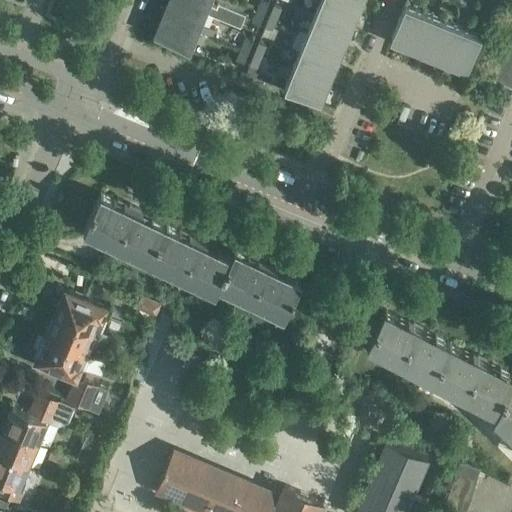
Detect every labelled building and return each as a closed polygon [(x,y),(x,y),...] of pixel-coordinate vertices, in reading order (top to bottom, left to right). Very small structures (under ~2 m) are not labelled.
[(175,0),(167,0),(161,16),(195,30),(203,11),(175,0)] [(175,0),(203,11),(203,10),(240,25),(245,12),(217,1),(216,5),(207,2),(207,0),(175,0)] [(259,0),(255,10),(263,13),(268,1),(264,0),(259,0)] [(355,5),(342,0),(317,0),(313,10),(347,25),(355,5)] [(268,17),(276,20),(281,7),(273,4),(268,17)] [(390,37),(428,52),(442,20),(404,4),(390,37)] [(263,13),(255,10),(251,21),(259,24),(263,13)] [(313,10),(305,30),(338,46),(347,25),(313,10)] [(161,16),(153,35),(187,49),(195,30),(161,16)] [(276,20),(268,17),(261,33),(276,39),(279,30),(273,27),(276,20)] [(442,20),(428,52),(466,68),(480,35),(442,20)] [(511,86),(511,24),(490,78),(511,86)] [(298,49),(331,64),(338,46),(305,30),(298,49)] [(240,47),(248,50),(253,40),(244,36),(240,47)] [(254,52),(262,55),(266,45),(258,42),(254,52)] [(240,47),(235,58),(244,62),(248,51),(240,47)] [(289,69),(323,83),(331,64),(298,49),(289,69)] [(262,55),(254,52),(249,64),(257,67),(262,55)] [(237,80),(259,89),(264,78),(242,69),(237,80)] [(323,83),(289,69),(282,87),(315,101),(323,83)] [(83,227),(149,259),(166,223),(100,192),(83,227)] [(166,223),(149,259),(214,290),(218,283),(231,255),(166,223)] [(218,283),(285,315),(302,279),(235,247),(231,255),(218,283)] [(55,312),(102,332),(112,308),(65,288),(55,312)] [(134,304),(155,312),(160,301),(139,292),(134,304)] [(367,342),(431,375),(450,341),(385,308),(367,342)] [(55,312),(46,335),(92,355),(102,332),(55,312)] [(92,355),(46,335),(42,334),(36,349),(39,350),(35,358),(75,375),(67,396),(89,405),(98,384),(83,377),(92,355)] [(511,373),(450,341),(431,375),(496,408),(511,378),(511,373)] [(511,379),(492,415),(511,434),(511,379)] [(13,405),(4,427),(40,443),(49,422),(51,423),(62,398),(36,388),(27,411),(13,405)] [(0,435),(0,451),(31,465),(40,443),(4,427),(0,435)] [(165,467),(155,489),(208,511),(420,511),(426,499),(422,498),(414,495),(412,494),(427,457),(387,440),(355,511),(318,511),(323,501),(285,485),(281,495),(173,449),(165,467)] [(48,456),(59,461),(63,452),(51,447),(48,456)] [(31,465),(0,451),(0,478),(3,479),(0,485),(0,491),(19,500),(25,487),(23,486),(31,465)] [(456,470),(477,477),(480,467),(460,460),(456,470)] [(477,477),(456,470),(453,481),(473,488),(477,477)] [(453,481),(449,493),(469,499),(473,488),(453,481)] [(445,504),(466,511),(469,499),(449,493),(445,504)]
